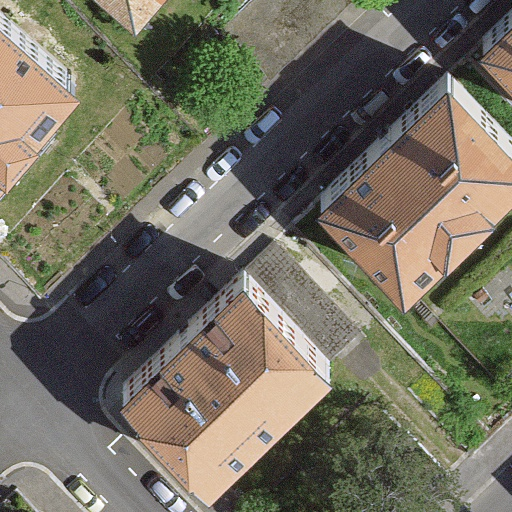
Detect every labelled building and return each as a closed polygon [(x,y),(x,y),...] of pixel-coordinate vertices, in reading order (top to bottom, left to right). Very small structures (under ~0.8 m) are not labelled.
[(108,0),(151,38),(185,0),(108,0)] [(0,30),(0,213),(91,112),(0,30)] [(511,54),(503,64),(511,73),(511,54)] [(511,147),(462,95),(336,215),(425,308),(511,224),(511,147)] [(141,409),(228,500),(348,386),(260,295),(141,409)]
